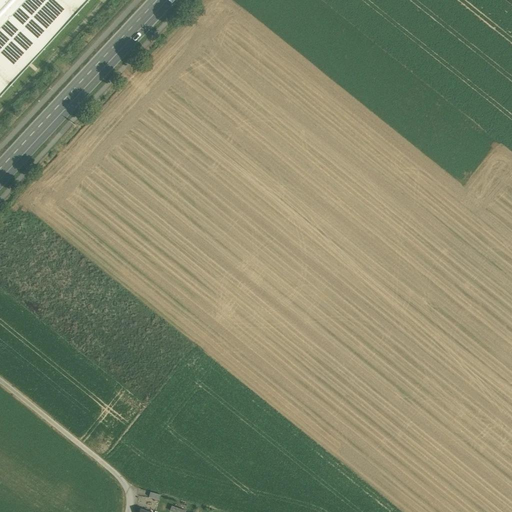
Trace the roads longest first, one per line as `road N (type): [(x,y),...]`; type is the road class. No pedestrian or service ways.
road 1 (secondary): [(0,178),(167,0)]
road 2 (residential): [(128,511),(127,485),(0,380)]
